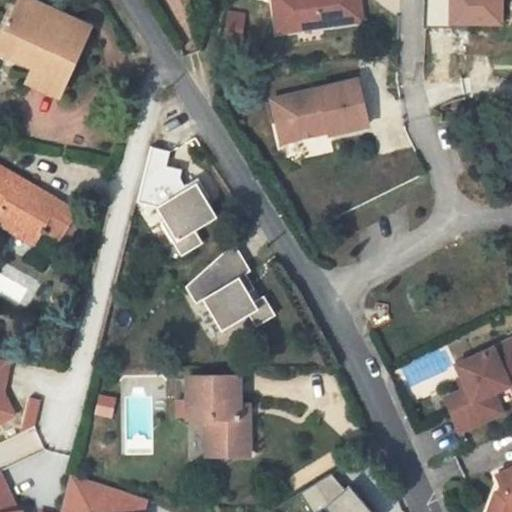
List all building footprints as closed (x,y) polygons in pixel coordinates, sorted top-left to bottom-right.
[(36,4),(26,0),(14,0),(0,31),(0,70),(21,79),(19,84),(52,97),(77,38),(31,18),(36,4)] [(271,0),(276,30),(291,27),(291,23),(316,18),(317,24),(361,17),(358,0),(271,0)] [(226,10),(223,38),(240,40),(243,12),(226,10)] [(355,74),(270,95),(275,120),(285,118),(289,122),(293,136),(316,130),(315,123),(325,122),(327,129),(367,118),(355,74)] [(285,118),(275,120),(281,139),(293,136),(289,122),(285,118)] [(146,146),(135,207),(172,214),(165,247),(193,253),(199,224),(204,225),(210,195),(177,188),(181,168),(165,166),(168,151),(146,146)] [(74,211),(0,164),(0,225),(30,243),(40,230),(56,239),(74,211)] [(224,342),(271,306),(228,250),(180,286),(224,342)] [(436,396),(453,434),(510,410),(501,386),(511,380),(511,350),(509,342),(465,362),(472,380),(436,396)] [(0,422),(2,423),(12,360),(0,358),(0,422)] [(182,381),(181,420),(200,420),(199,458),(239,457),(240,421),(231,420),(231,407),(232,382),(182,381)] [(231,420),(240,421),(240,408),(231,407),(231,420)] [(0,511),(17,511),(0,469),(44,451),(35,430),(0,444),(0,511)] [(329,511),(365,511),(336,467),(299,491),(312,510),(323,503),(329,511)] [(511,511),(511,470),(490,480),(497,495),(490,498),(484,511),(511,511)] [(147,511),(151,498),(67,476),(57,511),(31,511),(29,511),(28,511),(147,511)]
